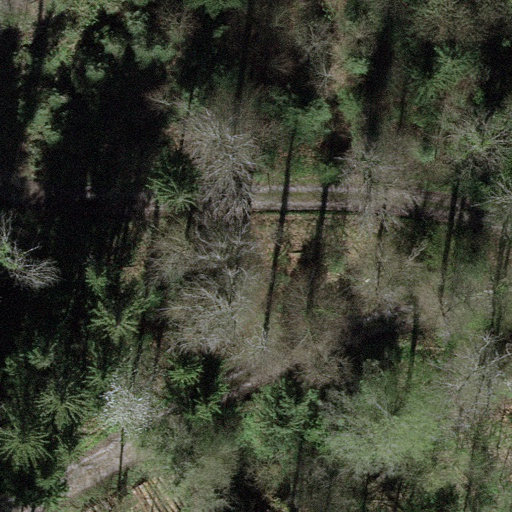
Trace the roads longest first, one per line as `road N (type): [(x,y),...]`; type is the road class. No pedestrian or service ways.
road 1 (track): [(511,289),(398,309),(245,368),(26,511)]
road 2 (track): [(511,219),(359,193),(106,193),(0,180)]
